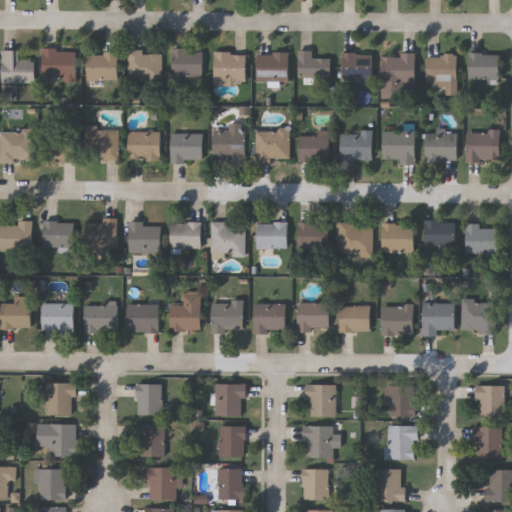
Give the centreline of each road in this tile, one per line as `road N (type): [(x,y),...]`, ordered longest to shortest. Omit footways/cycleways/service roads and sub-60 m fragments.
road 1 (residential): [(0,191),(511,193)]
road 2 (residential): [(511,23),(0,22)]
road 3 (residential): [(511,363),(0,363)]
road 4 (residential): [(104,364),(104,511)]
road 5 (residential): [(447,509),(447,364)]
road 6 (residential): [(275,366),(275,511)]
